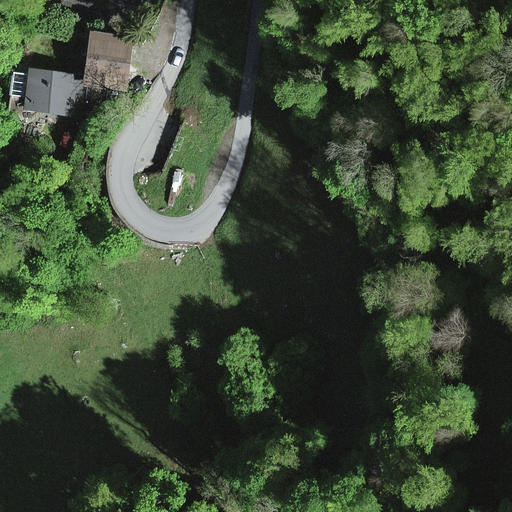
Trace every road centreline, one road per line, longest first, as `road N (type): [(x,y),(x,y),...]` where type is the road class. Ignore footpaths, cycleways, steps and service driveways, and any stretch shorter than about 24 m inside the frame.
road 1 (residential): [(243,133),(206,223),(177,234),(150,229),(124,201),(125,144),(178,59),(189,0)]
road 2 (track): [(290,431),(248,306),(193,230)]
road 3 (unclassified): [(264,0),(243,133)]
